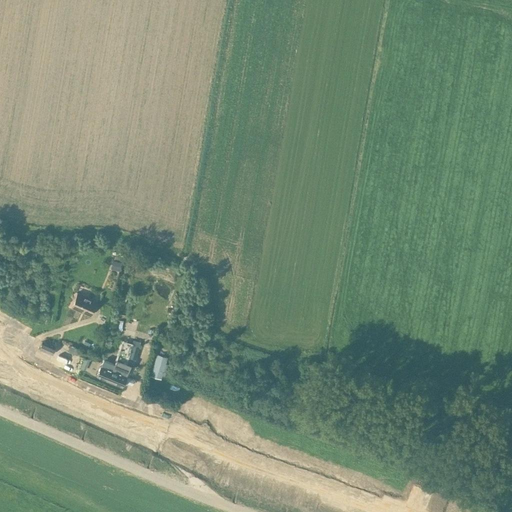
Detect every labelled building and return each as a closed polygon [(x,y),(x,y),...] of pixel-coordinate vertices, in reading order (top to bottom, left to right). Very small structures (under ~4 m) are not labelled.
[(70,307),(90,316),(97,300),(77,292),(70,307)] [(117,361),(127,364),(133,343),(123,340),(117,361)] [(42,342),(39,349),(52,355),(55,347),(42,342)] [(165,376),(166,372),(169,364),(166,364),(168,357),(156,354),(150,376),(161,379),(162,375),(165,376)] [(134,380),(126,377),(128,371),(103,360),(97,376),(122,386),(124,382),(132,385),(134,380)]
